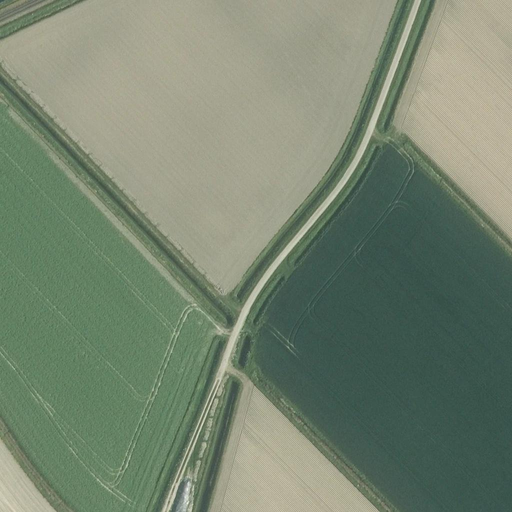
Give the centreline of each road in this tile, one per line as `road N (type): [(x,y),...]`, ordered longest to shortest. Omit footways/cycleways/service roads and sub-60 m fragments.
road 1 (unclassified): [(216,378),(265,274),(353,165),(417,0)]
road 2 (track): [(163,511),(216,378)]
